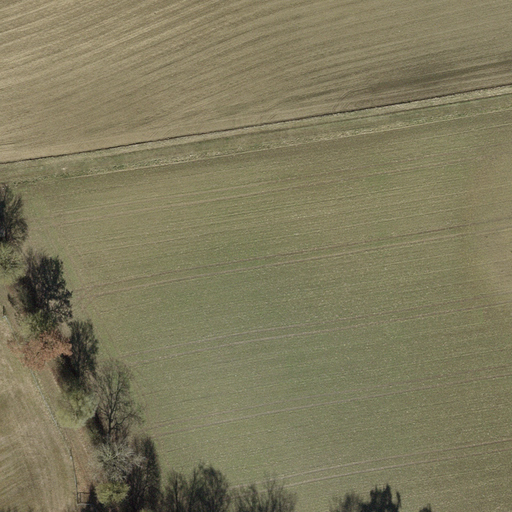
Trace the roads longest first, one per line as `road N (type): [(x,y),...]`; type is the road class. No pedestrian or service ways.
road 1 (track): [(511,97),(0,176)]
road 2 (track): [(101,511),(0,303)]
